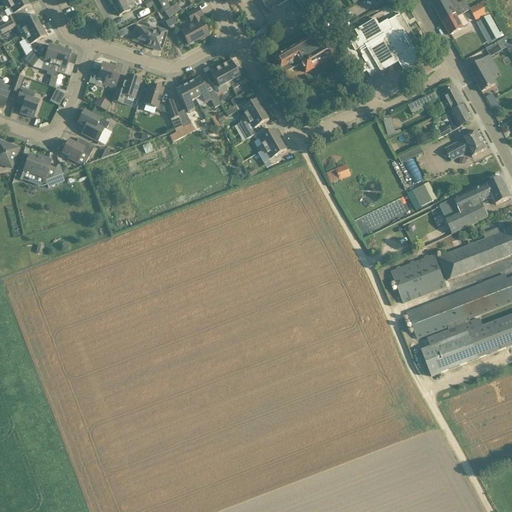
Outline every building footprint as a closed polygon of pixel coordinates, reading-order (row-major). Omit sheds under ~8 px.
[(29,7),(25,0),(15,0),(3,6),(6,11),(10,9),(13,14),(9,17),(11,22),(24,16),(22,11),(29,7)] [(124,0),(113,6),(119,17),(137,8),(133,1),(134,0),(124,0)] [(144,3),(148,9),(153,6),(150,0),(149,0),(144,3)] [(157,0),(164,13),(169,19),(181,10),(177,4),(170,9),(166,1),(167,0),(183,0),(184,0),(157,0)] [(261,0),(267,9),(269,12),(288,0),(291,0),(292,0),(295,0),(301,10),(316,1),(315,0),(261,0)] [(470,11),(471,10),(470,9),(465,0),(459,4),(456,0),(445,0),(433,7),(441,20),(449,16),(447,13),(453,9),(455,12),(461,9),(464,14),(470,11)] [(476,6),(483,18),(490,14),(484,2),(476,6)] [(470,9),(471,10),(470,11),(476,22),(483,18),(476,6),(470,9)] [(181,32),(183,36),(188,45),(199,39),(200,41),(209,36),(201,21),(200,22),(198,18),(202,16),(199,9),(187,15),(190,22),(192,21),(194,25),(181,32)] [(449,16),(441,20),(450,36),(463,28),(457,18),(464,14),(461,9),(455,12),(453,9),(447,13),(449,16)] [(17,33),(20,37),(40,27),(34,16),(27,21),(24,16),(11,22),(12,23),(0,28),(0,33),(1,35),(19,26),(21,31),(17,33)] [(490,16),(478,22),(491,44),(502,38),(490,16)] [(167,22),(171,28),(179,23),(175,17),(167,22)] [(421,60),(396,18),(389,22),(388,21),(380,27),(376,20),(355,32),(359,39),(350,44),(352,46),(346,50),(368,88),(374,84),(371,78),(380,72),(381,72),(381,71),(398,61),(403,71),(402,71),(402,72),(423,60),(422,59),(421,60)] [(40,27),(20,37),(22,42),(26,40),(29,46),(45,37),(40,27)] [(167,32),(156,29),(155,31),(141,27),(140,30),(136,29),(132,41),(145,45),(145,46),(160,51),(167,32)] [(306,73),(332,58),(327,48),(324,50),(315,36),(276,60),(285,75),(301,65),(306,73)] [(511,47),(507,37),(486,49),(491,58),(507,49),(511,58),(511,47)] [(46,75),(51,77),(59,49),(49,46),(46,55),(41,71),(47,73),(46,75)] [(59,49),(51,77),(55,78),(57,73),(64,75),(71,78),(75,65),(68,63),(71,53),(59,49)] [(36,55),(31,51),(24,61),(28,64),(36,55)] [(36,55),(28,64),(33,68),(40,58),(36,55)] [(496,85),(492,78),(499,74),(490,57),(483,61),(482,61),(468,68),(482,93),(496,85)] [(231,61),(220,67),(231,87),(231,86),(233,90),(237,88),(243,84),(248,82),(247,79),(241,68),(236,70),(231,61)] [(343,61),(337,65),(343,76),(349,72),(343,61)] [(115,89),(120,75),(113,73),(115,69),(102,64),(97,80),(104,82),(102,85),(115,89)] [(210,84),(215,93),(216,95),(221,92),(222,95),(228,91),(227,89),(231,87),(220,67),(210,73),(215,81),(210,84)] [(18,94),(23,79),(14,75),(10,90),(9,91),(10,91),(18,94)] [(134,99),(137,90),(140,80),(127,76),(122,91),(115,89),(111,101),(123,105),(125,97),(134,99)] [(204,104),(210,100),(208,96),(204,87),(199,79),(187,85),(195,100),(200,97),(204,104)] [(0,82),(0,107),(4,108),(9,94),(10,91),(9,91),(10,90),(2,87),(3,83),(0,82)] [(191,102),(195,100),(187,85),(176,91),(181,100),(187,112),(194,109),(191,102)] [(156,110),(161,112),(163,107),(158,105),(163,90),(149,86),(143,105),(156,109),(156,110)] [(21,88),(21,89),(17,100),(24,103),(20,114),(33,119),(39,102),(33,100),(35,93),(21,88)] [(443,109),(449,106),(452,112),(465,105),(456,88),(450,91),(449,91),(448,91),(449,92),(443,95),(446,101),(440,104),(443,109)] [(56,90),(54,94),(63,99),(66,93),(56,90)] [(215,102),(212,103),(215,109),(218,107),(221,105),(217,97),(216,95),(215,93),(211,95),(215,102)] [(435,93),(408,106),(413,116),(427,109),(425,106),(439,100),(435,93)] [(495,110),(501,107),(495,93),(488,97),(495,110)] [(110,104),(98,98),(94,106),(106,112),(110,104)] [(241,117),(244,122),(263,110),(257,100),(249,105),(246,100),(235,107),(237,112),(241,109),(245,115),(241,117)] [(164,106),(167,114),(170,121),(171,120),(178,117),(177,114),(172,101),(163,104),(164,106)] [(459,129),(465,126),(473,121),(465,105),(452,112),(446,115),(454,131),(459,129)] [(249,139),(254,136),(265,129),(262,125),(269,121),(263,110),(244,122),(238,125),(247,140),(249,139)] [(84,111),(77,123),(85,127),(81,134),(97,143),(104,129),(106,130),(109,124),(100,119),(84,111)] [(178,117),(182,128),(191,125),(184,111),(177,114),(178,117)] [(225,121),(221,115),(216,118),(220,124),(225,121)] [(386,121),(390,135),(398,133),(394,119),(386,121)] [(195,132),(191,125),(182,128),(178,130),(182,138),(195,132)] [(452,133),(449,127),(440,132),(444,137),(452,133)] [(259,147),(261,151),(281,140),(275,130),(268,134),(265,129),(254,136),(257,141),(259,139),(263,145),(259,147)] [(411,129),(403,133),(407,140),(415,136),(411,129)] [(477,132),(468,136),(462,140),(445,149),(452,162),(468,153),(471,158),(487,150),(477,132)] [(84,167),(89,158),(94,147),(87,144),(78,139),(75,145),(68,141),(62,153),(69,157),(68,159),(76,163),(84,167)] [(281,140),(261,151),(264,156),(268,154),(271,160),(269,161),(272,166),(283,160),(280,155),(287,151),(281,140)] [(0,164),(11,169),(19,149),(9,146),(8,146),(5,145),(5,144),(0,142),(0,164)] [(424,153),(421,148),(402,157),(405,163),(424,153)] [(105,151),(100,160),(113,155),(105,151)] [(29,155),(26,164),(23,171),(45,179),(51,161),(44,158),(43,160),(29,155)] [(414,160),(404,164),(413,184),(423,179),(414,160)] [(58,176),(61,175),(63,175),(60,168),(59,165),(56,167),(56,169),(52,179),(58,176)] [(351,177),(347,166),(335,170),(326,173),(331,184),(351,177)] [(487,185),(478,190),(476,191),(481,202),(492,197),(496,206),(511,199),(502,178),(487,185)] [(432,201),(424,186),(407,194),(416,211),(432,202),(432,201)] [(488,218),(481,202),(476,191),(449,203),(450,205),(441,210),(452,235),(479,222),(488,218)] [(511,229),(501,234),(499,228),(483,235),(485,240),(438,258),(447,282),(511,256),(511,229)] [(403,305),(447,288),(434,254),(390,272),(403,305)] [(511,278),(507,281),(505,275),(482,284),(408,312),(418,339),(448,328),(449,331),(427,339),(430,348),(421,351),(432,377),(511,346),(511,316),(483,328),(480,319),(471,323),(469,320),(511,303),(511,278)]
